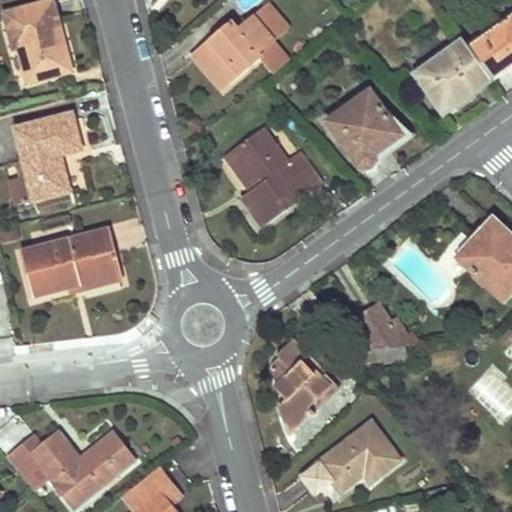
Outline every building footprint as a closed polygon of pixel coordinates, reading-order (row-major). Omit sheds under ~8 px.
[(18,47),(27,83),(70,72),(52,2),(4,15),(13,48),(18,47)] [(285,28),(265,4),(249,17),(270,41),(285,28)] [(211,78),(215,74),(219,71),(229,83),(260,58),(256,53),(270,41),(249,17),(234,29),(229,23),(211,38),(215,42),(195,58),(211,78)] [(511,17),(468,48),(490,79),(511,63),(511,17)] [(447,109),(490,79),(468,48),(461,39),(412,74),(426,93),(432,88),(447,109)] [(364,167),(365,167),(366,167),(368,166),(372,164),(373,163),(377,151),(401,134),(370,90),(325,120),(357,165),(361,167),(364,167)] [(71,116),(17,130),(25,162),(30,181),(34,199),(68,190),(59,154),(79,149),(71,116)] [(252,180),(257,177),(260,182),(242,195),(263,226),(320,184),(297,152),(285,161),(262,129),(231,151),(252,180)] [(17,164),(22,183),(30,181),(25,162),(17,164)] [(12,185),(17,203),(34,199),(30,181),(22,183),(12,185)] [(511,241),(492,222),(458,257),(502,299),(511,288),(511,241)] [(20,253),(31,297),(80,284),(82,289),(122,279),(110,230),(20,253)] [(354,321),(372,351),(374,350),(403,346),(395,333),(401,329),(395,320),(390,324),(378,306),(354,321)] [(274,372),(275,373),(275,374),(280,380),(275,385),(287,398),(281,404),(300,424),(313,412),(310,409),(325,394),(328,398),(338,387),(317,364),(313,368),(307,362),(311,357),(292,338),(276,354),(280,359),(275,364),(274,368),(274,372)] [(376,364),(405,359),(403,346),(374,350),(376,362),(376,364)] [(376,362),(374,350),(372,351),(358,353),(364,364),(376,362)] [(277,408),(287,435),(300,424),(281,404),(277,408)] [(315,494),(330,483),(337,493),(360,477),(366,486),(399,462),(370,423),(316,464),(318,466),(302,478),(315,494)] [(120,448),(122,447),(111,433),(86,454),(89,458),(84,462),(59,432),(32,454),(23,444),(5,458),(31,491),(48,478),(61,495),(65,492),(76,505),(131,461),(120,448)] [(174,511),(168,504),(159,493),(171,483),(158,467),(122,495),(135,511),(174,511)] [(168,504),(180,494),(171,483),(159,493),(168,504)]
